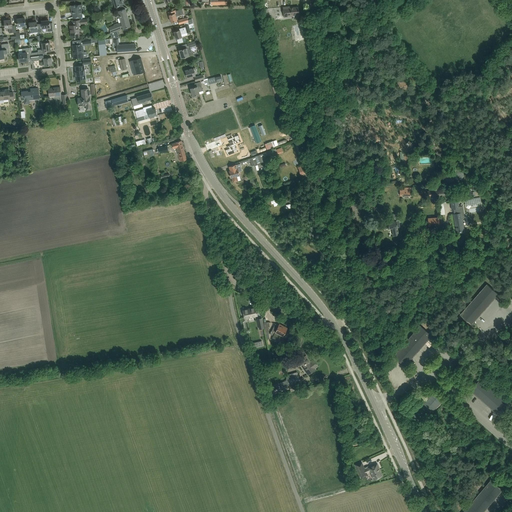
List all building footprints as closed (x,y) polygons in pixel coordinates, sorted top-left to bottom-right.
[(122,22),(109,27),(111,32),(118,30),(123,28),(124,28),(124,31),(128,29),(128,27),(130,26),(125,9),(126,8),(122,6),(123,4),(121,5),(120,5),(117,6),(117,8),(114,9),(114,10),(117,11),(118,11),(119,14),(118,15),(119,18),(120,18),(122,22)] [(82,5),(80,5),(75,5),(74,5),(74,6),(71,6),(72,11),(73,11),(73,17),(83,16),(82,13),(83,13),(82,5)] [(283,7),(284,17),(292,16),(292,15),(299,14),(298,7),(290,7),(290,6),(283,7)] [(176,10),(173,11),(168,12),(171,22),(177,20),(176,17),(184,14),(182,9),(176,10)] [(17,19),(18,26),(18,28),(19,29),(26,28),(24,18),(17,19)] [(8,28),(9,33),(15,32),(15,31),(15,25),(12,26),(11,19),(4,20),(5,28),(8,28)] [(73,25),(70,26),(71,37),(74,37),(74,38),(75,37),(80,36),(78,24),(87,23),(87,19),(80,20),(77,20),(72,21),(73,25)] [(49,20),(41,21),(42,28),(46,28),(47,31),(53,31),(52,22),(49,23),(49,20)] [(37,24),(36,21),(29,22),(30,33),(41,32),(40,24),(37,24)] [(180,30),(174,31),(176,39),(181,37),(187,35),(187,33),(190,32),(189,28),(192,27),(190,23),(189,24),(185,25),(184,25),(185,27),(184,27),(179,28),(180,30)] [(105,39),(98,40),(100,56),(107,55),(105,39)] [(135,44),(130,44),(118,45),(118,39),(114,39),(114,43),(115,43),(115,45),(117,45),(117,51),(136,50),(135,44)] [(38,52),(30,53),(31,56),(38,56),(38,55),(42,55),(43,55),(47,54),(46,51),(50,50),(49,42),(48,42),(47,42),(46,42),(47,42),(42,43),(42,50),(38,50),(38,52)] [(2,50),(0,49),(0,57),(4,57),(4,53),(9,53),(8,43),(1,44),(2,50)] [(73,58),(76,58),(76,59),(77,59),(77,58),(83,57),(81,44),(73,45),(74,54),(73,54),(73,58)] [(184,49),(179,50),(181,58),(186,56),(193,54),(191,51),(190,47),(189,47),(188,47),(187,48),(184,49)] [(22,49),(22,53),(18,53),(19,62),(27,61),(27,58),(31,58),(31,56),(30,53),(30,48),(22,49)] [(31,56),(31,58),(32,70),(35,70),(34,61),(38,60),(38,59),(44,58),(43,55),(42,55),(38,55),(38,56),(31,56)] [(40,62),(40,66),(52,64),(51,57),(44,58),(44,62),(40,62)] [(141,58),(136,59),(130,61),(134,75),(145,72),(141,58)] [(118,70),(127,68),(125,59),(116,60),(118,70)] [(84,66),(80,66),(75,66),(76,75),(75,75),(76,80),(85,79),(84,66)] [(193,68),(185,70),(187,78),(195,75),(193,68)] [(190,88),(192,96),(199,94),(199,91),(203,90),(200,82),(194,83),(195,87),(190,88)] [(208,100),(238,93),(236,83),(206,90),(208,100)] [(61,95),(61,92),(60,87),(48,88),(49,96),(61,95)] [(24,104),(30,103),(29,100),(35,100),(40,100),(38,88),(31,89),(31,92),(28,92),(28,91),(21,92),(22,101),(24,100),(24,101),(24,104)] [(79,106),(86,105),(87,110),(91,109),(88,89),(81,89),(82,97),(78,98),(79,106)] [(9,90),(0,90),(0,102),(3,102),(4,102),(3,99),(9,98),(9,101),(14,100),(14,97),(13,92),(9,93),(9,90)] [(134,98),(131,99),(133,106),(142,103),(142,104),(146,103),(145,100),(148,100),(152,98),(151,93),(146,94),(143,95),(143,96),(134,98)] [(245,94),(237,97),(242,112),(250,110),(249,107),(253,106),(250,97),(246,98),(245,94)] [(113,106),(128,101),(127,95),(111,99),(113,106)] [(144,114),(147,113),(149,118),(152,117),(157,115),(155,108),(150,110),(144,111),(143,108),(139,110),(135,111),(137,117),(140,116),(140,117),(145,115),(144,114)] [(256,128),(251,130),(257,146),(262,144),(256,128)] [(227,149),(224,150),(225,152),(225,151),(226,152),(225,153),(226,153),(226,154),(227,155),(226,155),(226,156),(238,151),(236,147),(235,143),(240,141),(238,135),(227,139),(229,145),(226,146),(227,149)] [(173,149),(176,148),(180,161),(187,159),(181,141),(176,142),(176,143),(172,144),(173,149)] [(300,141),(295,143),(300,160),(305,158),(300,141)] [(277,152),(278,154),(284,152),(282,147),(276,150),(276,148),(241,162),(242,164),(250,162),(252,166),(266,161),(265,156),(277,152)] [(153,149),(147,150),(143,151),(145,157),(149,156),(155,155),(153,149)] [(308,164),(298,167),(301,174),(310,171),(308,164)] [(232,177),(233,182),(238,181),(237,176),(239,175),(236,165),(233,166),(234,169),(229,171),(231,178),(232,177)] [(456,169),(454,178),(461,179),(463,171),(456,169)] [(400,187),(400,196),(410,196),(410,188),(400,187)] [(454,209),(459,208),(459,206),(459,201),(451,202),(450,202),(451,209),(453,209),(454,209)] [(464,217),(462,205),(462,206),(459,206),(459,208),(454,209),(455,214),(453,214),(456,233),(456,232),(459,231),(459,232),(461,231),(464,230),(464,231),(462,218),(464,217)] [(393,221),(388,222),(389,229),(392,228),(393,235),(398,235),(397,227),(400,227),(399,220),(396,220),(395,214),(392,214),(393,221)] [(428,229),(439,229),(439,217),(428,217),(428,229)] [(472,324),(498,294),(487,284),(461,314),(472,324)] [(257,315),(255,308),(243,310),(243,311),(242,312),(243,314),(244,314),(244,318),(257,315)] [(271,331),(271,332),(270,334),(275,336),(275,337),(281,340),(283,336),(287,328),(279,324),(279,325),(275,324),(271,331)] [(420,326),(394,356),(405,366),(431,335),(420,326)] [(298,361),(299,361),(301,365),(308,374),(315,369),(314,368),(317,366),(314,363),(312,364),(306,356),(298,361)] [(458,364),(454,369),(458,373),(462,367),(458,364)] [(298,389),(298,388),(296,381),(298,380),(299,380),(296,372),(293,373),(294,378),(287,380),(287,381),(288,380),(291,391),(298,389)] [(503,414),(504,413),(511,406),(481,379),(471,390),(474,392),(498,414),(501,417),(503,414)] [(431,394),(429,396),(431,397),(411,417),(420,426),(420,425),(439,404),(438,404),(440,402),(441,402),(442,401),(443,401),(444,400),(443,399),(444,398),(443,397),(442,398),(442,397),(441,396),(440,396),(435,391),(435,392),(433,394),(432,393),(431,394)] [(379,468),(377,464),(368,468),(365,469),(362,462),(355,465),(361,478),(368,475),(366,472),(369,471),(370,472),(374,479),(382,476),(378,468),(379,468)] [(464,511),(483,511),(503,489),(491,480),(464,511)]
